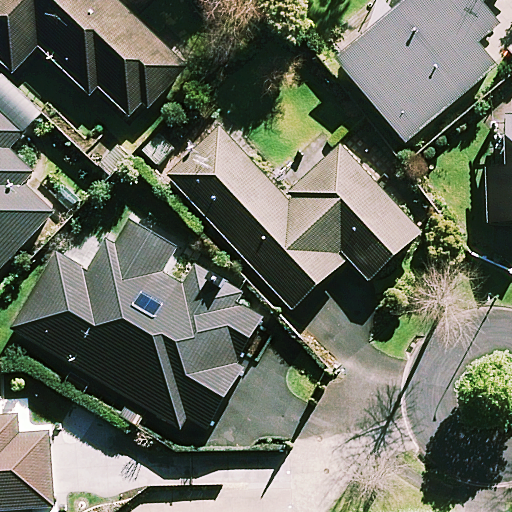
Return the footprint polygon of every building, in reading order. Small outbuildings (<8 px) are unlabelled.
[(0,0),(0,65),(17,82),(43,55),(95,104),(103,96),(137,128),(187,75),(107,0),(0,0)] [(424,0),(339,72),(408,153),(497,77),(478,54),(500,35),(482,15),(498,0),(424,0)] [(0,281),(57,221),(25,192),(36,180),(13,158),(45,124),(3,84),(0,87),(0,281)] [(491,177),(493,235),(511,234),(511,125),(505,126),(507,177),(491,177)] [(289,206),(221,134),(187,166),(170,181),(298,318),(351,268),(373,291),(424,244),(342,156),(289,206)] [(182,259),(130,228),(96,284),(62,264),(17,338),(183,438),(190,426),(212,439),(249,378),(241,373),(267,331),(211,297),(217,286),(192,271),(180,290),(167,283),(182,259)] [(19,417),(0,418),(0,511),(56,511),(54,447),(20,448),(19,417)]
